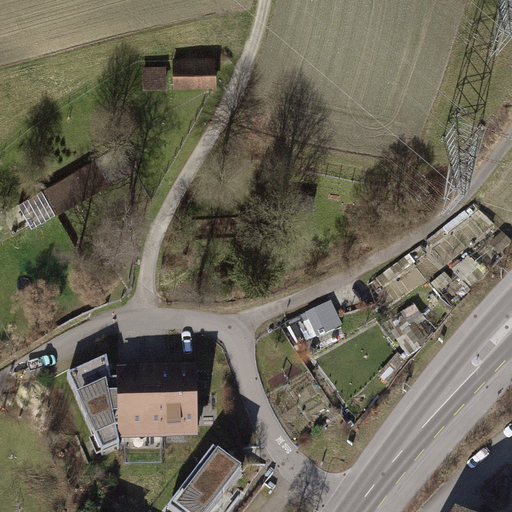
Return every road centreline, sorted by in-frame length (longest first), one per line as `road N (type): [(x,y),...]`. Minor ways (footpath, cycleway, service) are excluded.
road 1 (residential): [(355,510),(289,459),(259,409),(235,340),(210,322),(112,324),(0,384)]
road 2 (track): [(226,330),(338,282),(418,235),(463,199),(511,136)]
road 3 (track): [(145,319),(158,229),(234,92),(265,0)]
road 4 (tertiary): [(355,510),(511,322)]
